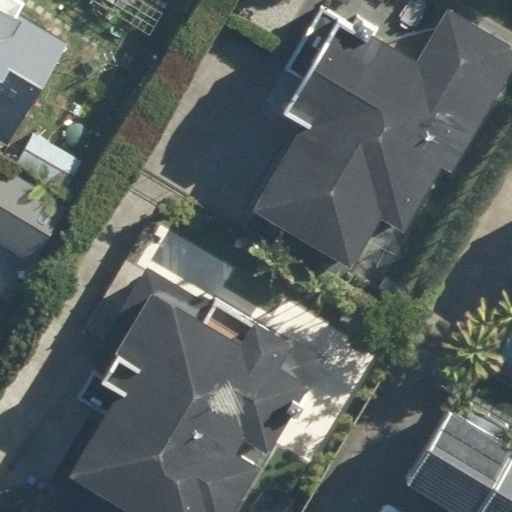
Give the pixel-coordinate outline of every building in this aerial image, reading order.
[(0,0),(0,142),(4,144),(60,42),(16,18),(24,3),(18,0),(0,0)] [(392,231),(428,171),(437,176),(511,50),(511,49),(429,0),(383,0),(373,17),(344,0),(286,0),(221,111),(292,154),(274,184),(248,169),(228,202),(335,265),(365,215),(392,231)] [(81,160),(27,130),(8,164),(62,194),(81,160)] [(61,209),(0,172),(0,244),(30,262),(61,209)] [(54,477),(110,511),(229,511),(303,380),(269,362),(281,340),(239,316),(227,338),(139,290),(87,384),(101,392),(54,477)] [(469,418),(437,400),(390,482),(441,511),(440,511),(511,511),(511,450),(506,447),(511,435),(511,422),(478,403),(469,418)]
